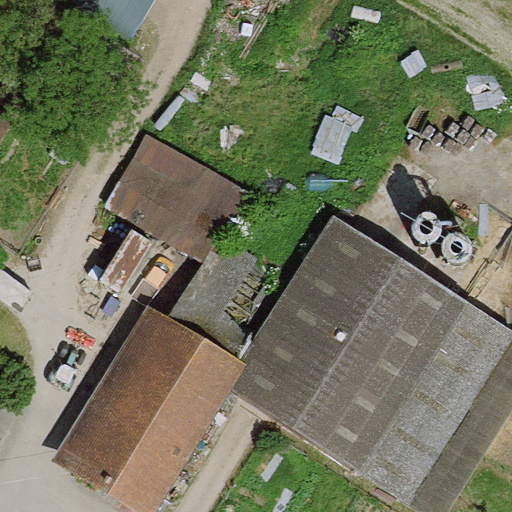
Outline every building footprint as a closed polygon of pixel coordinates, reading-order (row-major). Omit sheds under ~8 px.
[(74,0),(150,36),(166,0),(74,0)] [(205,261),(217,240),(244,193),(147,136),(107,204),(205,261)] [(437,223),(434,218),(428,215),(422,215),(416,217),(411,221),(409,227),(409,233),(412,239),(416,243),(422,245),(429,244),(434,241),(438,236),(439,230),(437,223)] [(330,220),(254,339),(235,368),(227,381),(359,466),(462,305),(330,220)] [(472,244),(469,239),(463,236),(457,235),(451,237),(446,242),(444,247),(444,254),(447,259),(451,263),(457,265),(463,265),(469,261),(473,256),(474,250),(472,244)] [(116,280),(158,302),(182,259),(140,236),(116,280)] [(235,368),(254,339),(218,316),(248,255),(217,240),(205,261),(179,297),(161,321),(235,368)] [(511,337),(462,305),(359,466),(409,498),(511,337)] [(235,368),(161,321),(149,313),(56,459),(139,511),(142,511),(227,381),(235,368)] [(511,337),(409,498),(431,511),(443,511),(511,405),(511,337)]
